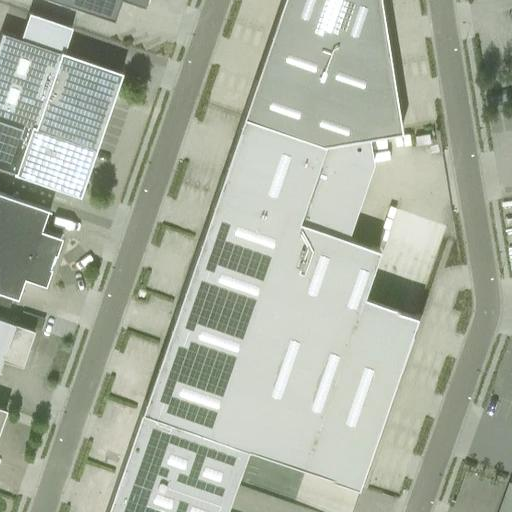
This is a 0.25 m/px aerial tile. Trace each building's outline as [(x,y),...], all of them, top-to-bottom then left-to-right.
[(119,0),(125,0),(143,6),(145,0),(53,0),(113,20),(119,0)] [(281,0),(242,116),(323,143),(324,144),(351,139),(368,137),(368,136),(400,131),(379,0),(281,0)] [(0,114),(93,146),(118,74),(120,75),(121,71),(117,70),(117,72),(62,53),(63,51),(59,50),(59,51),(0,31),(0,114)] [(75,194),(79,195),(80,192),(78,191),(93,146),(0,114),(0,167),(12,171),(12,172),(15,174),(16,172),(76,192),(75,194)] [(298,223),(323,143),(242,116),(234,138),(235,139),(230,154),(229,153),(228,155),(230,156),(225,171),(223,170),(215,194),(298,223)] [(323,143),(298,223),(223,440),(247,448),(362,488),(363,487),(421,316),(415,314),(412,323),(358,305),(362,296),(378,248),(369,245),(368,247),(353,242),(354,240),(338,235),(364,161),(362,150),(347,153),(345,142),(351,141),(351,139),(324,144),(323,143)] [(61,237),(40,229),(46,210),(49,211),(49,210),(0,193),(0,292),(16,298),(23,278),(44,285),(50,268),(48,267),(51,260),(53,253),(55,254),(61,237)] [(140,411),(223,440),(298,223),(215,194),(208,213),(210,213),(205,228),(203,228),(172,317),(175,318),(170,333),(168,333),(145,401),(144,400),(140,411)] [(21,366),(30,339),(33,330),(0,318),(0,364),(2,359),(21,366)] [(224,511),(247,448),(223,440),(140,411),(105,511),(224,511)] [(498,511),(511,511),(511,478),(510,478),(505,492),(498,511)]
